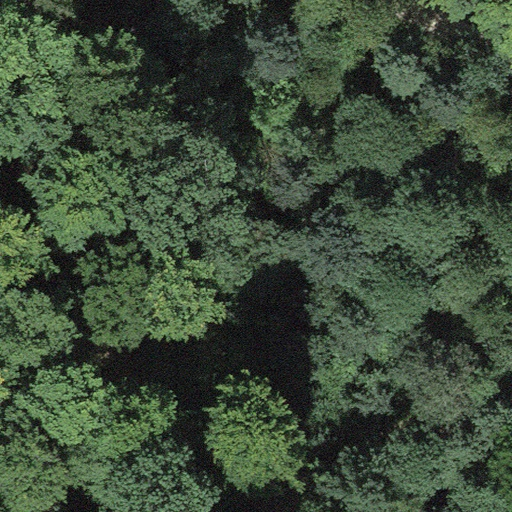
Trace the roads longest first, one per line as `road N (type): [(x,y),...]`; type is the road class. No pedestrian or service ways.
road 1 (track): [(511,404),(415,440),(293,511)]
road 2 (track): [(389,0),(511,65)]
